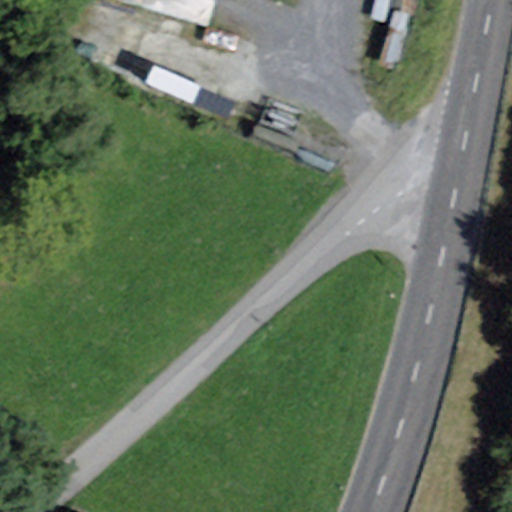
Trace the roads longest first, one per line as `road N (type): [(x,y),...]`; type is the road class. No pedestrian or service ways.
road 1 (residential): [(34,511),(317,255),(364,220),(457,192)]
road 2 (tertiary): [(372,511),(432,315),(457,192)]
road 3 (tertiary): [(457,192),(491,0)]
